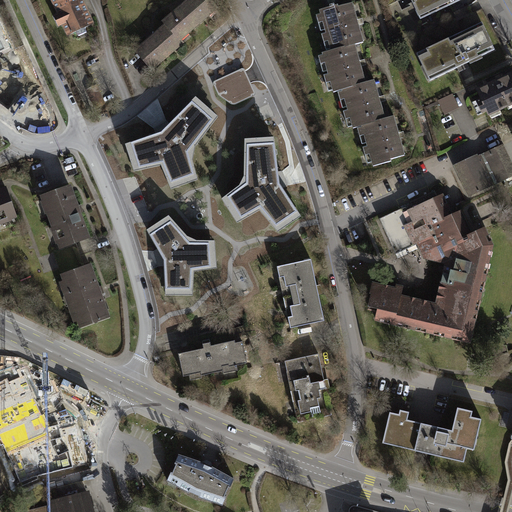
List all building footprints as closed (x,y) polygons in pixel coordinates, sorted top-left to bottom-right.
[(83,0),(49,0),(69,42),(97,29),(83,0)] [(164,31),(134,57),(153,77),(184,50),(182,47),(221,14),(208,0),(193,0),(161,28),(164,31)] [(468,0),(410,0),(421,24),(469,1),(468,0)] [(355,5),(316,16),(328,59),(358,51),(366,48),(360,23),(355,5)] [(484,29),(419,60),(432,88),(497,57),(484,29)] [(358,51),(328,59),(320,61),(331,100),(341,97),(368,90),(361,64),(358,51)] [(243,68),(214,81),(252,164),(281,151),(243,68)] [(511,81),(477,95),(489,124),(511,115),(511,81)] [(377,87),(368,90),(341,97),(351,135),(360,132),(387,125),(380,98),(377,87)] [(95,106),(103,102),(96,89),(88,93),(95,106)] [(453,97),(439,103),(445,118),(459,111),(453,97)] [(177,105),(121,154),(142,178),(198,129),(177,105)] [(398,122),(387,125),(360,132),(372,174),(410,164),(402,135),(398,122)] [(511,162),(505,148),(456,170),(470,202),(511,182),(511,162)] [(142,195),(148,211),(165,205),(154,184),(142,195)] [(73,186),(41,198),(60,252),(78,246),(92,241),(81,210),(73,186)] [(7,189),(0,191),(0,228),(19,222),(7,189)] [(305,225),(292,193),(258,207),(272,239),(305,225)] [(405,296),(376,289),(369,318),(379,320),(377,328),(410,336),(463,349),(474,352),(482,315),(495,252),(486,234),(472,241),(461,216),(454,218),(448,200),(409,216),(414,230),(406,233),(416,258),(421,256),(425,267),(445,272),(442,288),(437,310),(404,303),(405,296)] [(148,211),(143,213),(177,313),(208,303),(197,270),(181,223),(174,202),(165,205),(148,211)] [(272,239),(258,207),(222,223),(236,254),(272,239)] [(82,257),(78,246),(60,252),(53,255),(61,278),(86,269),(82,257)] [(311,263),(279,270),(281,280),(285,279),(287,289),(297,286),(302,307),(291,310),(294,319),(289,320),(292,330),(325,323),(311,263)] [(61,278),(59,279),(77,328),(111,316),(105,300),(92,266),(86,269),(61,278)] [(245,341),(180,355),(187,387),(252,372),(245,341)] [(320,355),(286,361),(297,421),(330,415),(320,355)] [(40,383),(0,393),(0,428),(48,416),(40,383)] [(401,412),(392,410),(386,439),(466,455),(469,441),(477,442),(483,412),(473,410),(474,405),(460,402),(455,426),(408,416),(410,409),(402,407),(401,412)] [(71,429),(34,440),(45,479),(82,469),(71,429)] [(179,450),(166,480),(223,505),(236,476),(179,450)] [(96,511),(90,487),(47,499),(49,505),(28,511),(96,511)]
